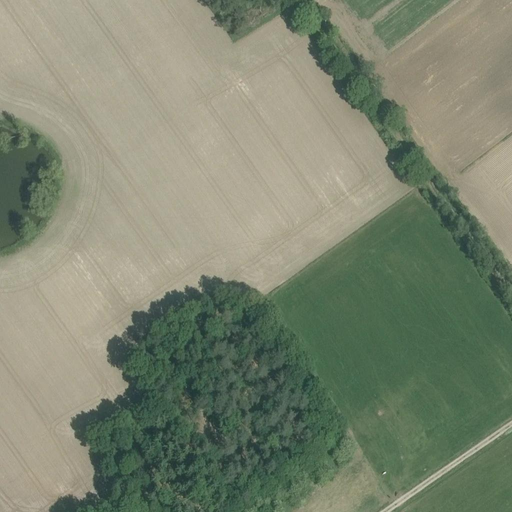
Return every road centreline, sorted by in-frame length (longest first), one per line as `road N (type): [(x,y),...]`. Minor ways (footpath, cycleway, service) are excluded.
road 1 (track): [(298,0),(511,293)]
road 2 (track): [(511,424),(385,511)]
